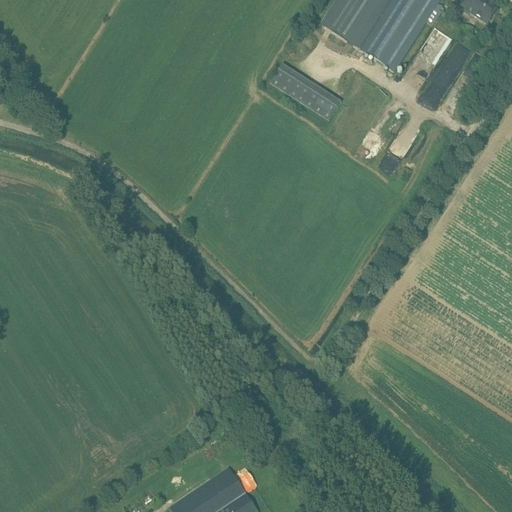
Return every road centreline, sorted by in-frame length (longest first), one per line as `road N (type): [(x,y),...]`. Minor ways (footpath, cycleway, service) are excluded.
road 1 (track): [(348,325),(314,365),(124,182),(58,140),(0,122)]
road 2 (unclassified): [(348,325),(511,67)]
